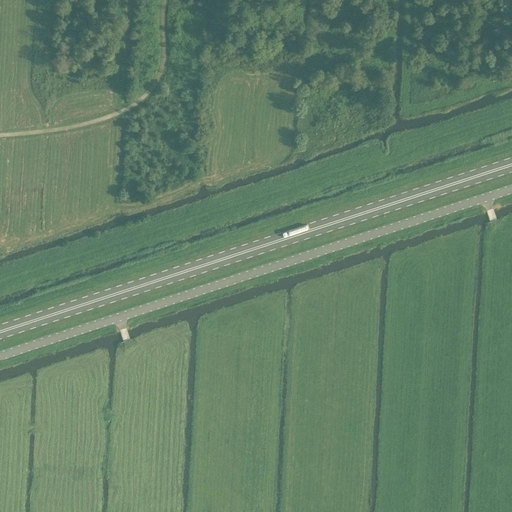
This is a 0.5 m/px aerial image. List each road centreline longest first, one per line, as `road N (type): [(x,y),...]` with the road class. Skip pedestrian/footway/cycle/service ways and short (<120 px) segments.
road 1 (primary): [(0,331),(511,163)]
road 2 (unclassified): [(511,189),(0,356)]
